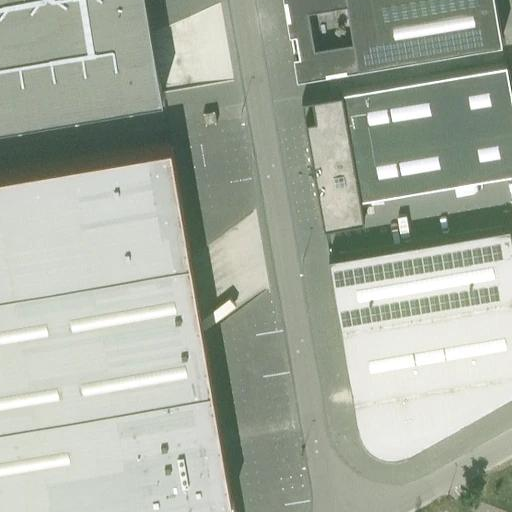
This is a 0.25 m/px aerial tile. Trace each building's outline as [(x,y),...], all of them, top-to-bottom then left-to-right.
[(0,0),(0,122),(163,95),(163,93),(146,0),(0,0)] [(323,69),(502,39),(495,0),(284,0),(293,51),(297,74),(323,69)] [(312,97),(315,118),(305,119),(323,227),(364,220),(360,198),(511,172),(511,99),(506,64),(312,97)] [(217,123),(214,111),(202,113),(204,125),(217,123)] [(0,511),(171,511),(171,510),(232,500),(204,337),(191,258),(171,142),(0,171),(0,511)] [(328,256),(357,423),(359,429),(362,435),(367,441),(372,445),(378,449),(384,452),(391,453),(398,453),(401,453),(408,452),(511,392),(511,241),(509,225),(328,256)]
